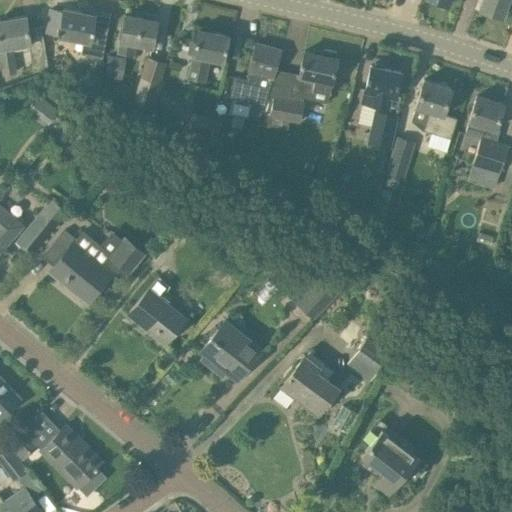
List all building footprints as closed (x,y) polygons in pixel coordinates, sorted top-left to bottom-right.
[(481,0),(478,7),(503,16),(508,0),(481,0)] [(96,14),(63,8),(62,11),(50,8),(46,31),(58,34),(58,35),(83,40),(80,53),(102,57),(108,26),(95,23),(96,14)] [(158,19),(125,13),(117,52),(133,55),(135,43),(152,46),(158,19)] [(29,27),(27,14),(0,18),(0,56),(3,74),(17,71),(13,46),(28,43),(33,70),(48,68),(40,25),(29,27)] [(229,34),(198,27),(195,41),(190,40),(187,52),(193,53),(187,78),(205,82),(210,58),(223,61),(229,34)] [(259,120),(268,93),(272,77),(273,77),(281,48),(255,42),(248,69),(254,71),(251,80),(235,76),(230,98),(250,103),(247,118),(259,120)] [(324,48),(323,54),(304,50),(299,73),(295,73),(292,89),(312,93),(311,98),(328,101),(337,57),(335,57),(336,51),(324,48)] [(107,54),(103,77),(121,80),(125,57),(107,54)] [(166,61),(146,55),(132,103),(152,109),(166,61)] [(104,60),(94,59),(91,77),(101,79),(104,60)] [(401,71),(371,64),(363,101),(375,103),(366,142),(390,148),(398,113),(396,113),(400,95),(396,94),(401,71)] [(451,87),(424,78),(415,106),(428,110),(422,128),(450,137),(456,117),(443,113),(451,87)] [(298,120),(302,101),(275,95),(271,115),(298,120)] [(504,103),(477,95),(464,133),(480,138),(467,178),(482,183),(487,167),(500,171),(508,145),(496,141),(500,129),(496,128),(504,103)] [(180,133),(188,110),(174,106),(167,129),(180,133)] [(222,121),(188,110),(180,133),(214,145),(222,121)] [(415,141),(396,135),(384,174),(403,180),(415,141)] [(164,183),(147,167),(132,184),(149,199),(164,183)] [(68,211),(51,199),(16,241),(32,255),(68,211)] [(0,247),(20,225),(0,206),(0,247)] [(76,237),(65,228),(42,256),(66,275),(62,280),(87,300),(114,268),(122,275),(126,272),(131,271),(146,251),(124,233),(122,237),(111,228),(100,243),(83,229),(76,237)] [(343,288),(325,270),(313,283),(295,300),(314,318),(343,288)] [(186,317),(149,287),(129,313),(165,342),(186,317)] [(237,379),(262,349),(224,319),(200,350),(211,359),(207,363),(223,376),(227,371),(237,379)] [(390,352),(366,335),(347,361),(371,379),(390,352)] [(317,366),(304,356),(282,385),(317,412),(337,386),(315,369),(317,366)] [(0,416),(20,398),(0,376),(0,416)] [(105,477),(96,468),(103,461),(65,423),(40,448),(77,485),(78,485),(87,494),(105,477)] [(40,442),(24,426),(7,443),(22,459),(40,442)] [(400,432),(395,438),(382,428),(361,454),(383,471),(375,481),(390,493),(407,471),(415,477),(426,462),(407,448),(412,441),(400,432)] [(27,468),(8,445),(0,450),(0,463),(13,480),(27,468)] [(0,511),(42,511),(43,511),(25,486),(4,501),(0,494),(0,511)]
